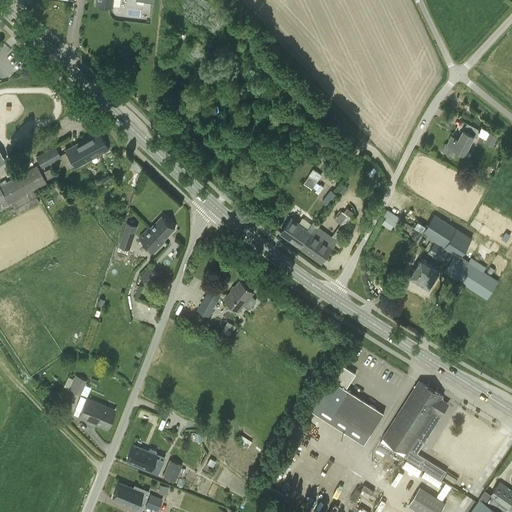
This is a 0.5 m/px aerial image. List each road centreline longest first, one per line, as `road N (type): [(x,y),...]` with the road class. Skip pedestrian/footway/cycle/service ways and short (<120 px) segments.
road 1 (unclassified): [(86,511),(208,203)]
road 2 (primary): [(208,203),(0,6)]
road 3 (unclassified): [(334,297),(431,106),(458,74)]
road 4 (primary): [(511,410),(334,297)]
road 5 (primary): [(334,297),(208,203)]
